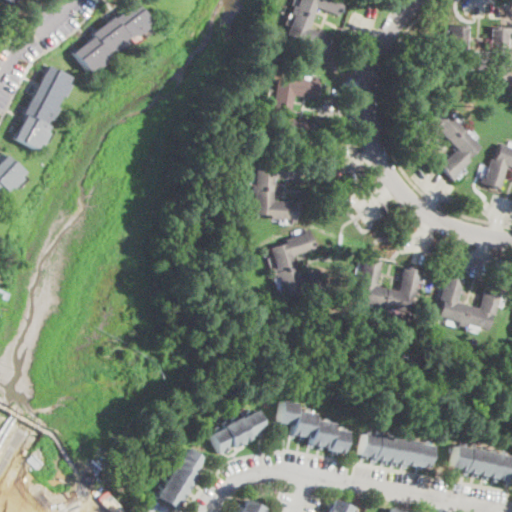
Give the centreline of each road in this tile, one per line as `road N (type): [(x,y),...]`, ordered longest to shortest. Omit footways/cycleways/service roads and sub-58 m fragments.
road 1 (residential): [(511,241),(429,215),(376,150),(368,101),(373,61),(414,0)]
road 2 (residential): [(501,511),(289,468),(231,479),(202,511)]
